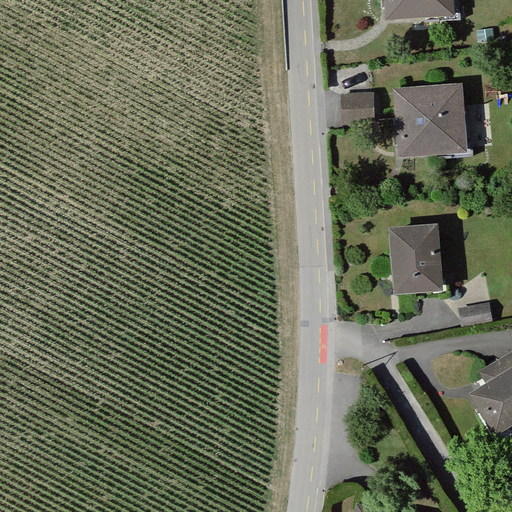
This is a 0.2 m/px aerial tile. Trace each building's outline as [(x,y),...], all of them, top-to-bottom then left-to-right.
[(455,0),(385,0),(387,18),(456,14),(455,0)] [(461,80),(393,86),(399,156),(467,150),(461,80)] [(373,91),(341,93),(342,123),(374,122),(373,91)] [(437,220),(387,224),(393,291),(442,287),(437,220)] [(511,421),(511,362),(468,390),(495,433),(511,421)] [(402,511),(357,502),(354,511),(402,511)]
